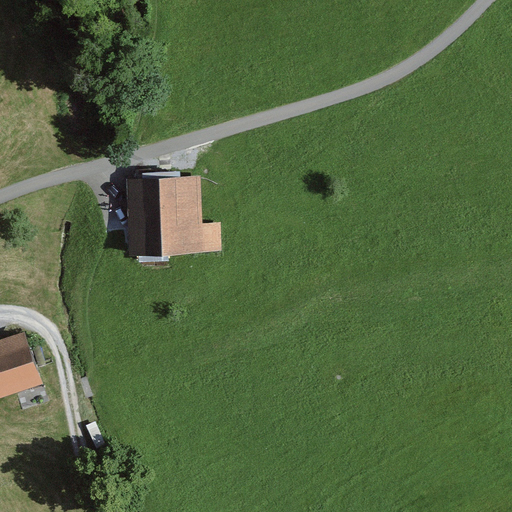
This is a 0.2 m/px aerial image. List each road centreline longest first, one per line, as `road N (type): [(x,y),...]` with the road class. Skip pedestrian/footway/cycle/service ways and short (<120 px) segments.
road 1 (unclassified): [(488,0),(404,71),(358,90),(0,198)]
road 2 (track): [(113,511),(54,336),(24,317),(0,314)]
